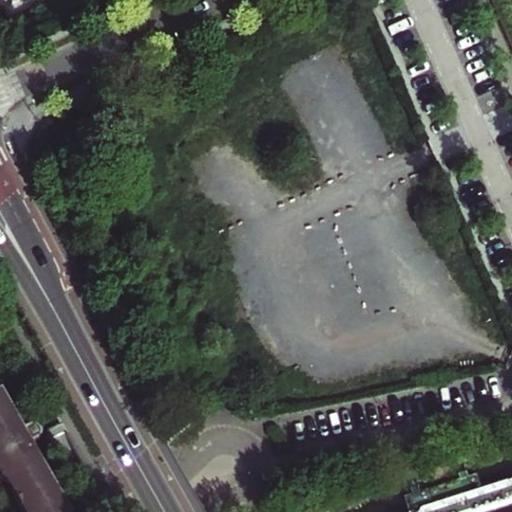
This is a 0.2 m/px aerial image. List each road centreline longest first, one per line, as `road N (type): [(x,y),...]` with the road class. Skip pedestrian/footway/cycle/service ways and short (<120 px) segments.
road 1 (primary): [(162,511),(0,210)]
road 2 (residential): [(0,91),(203,0)]
